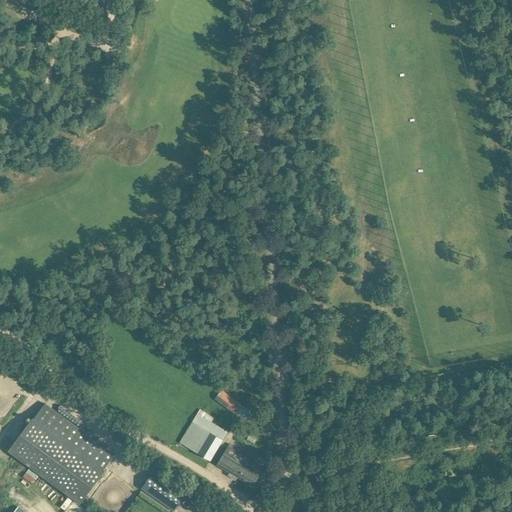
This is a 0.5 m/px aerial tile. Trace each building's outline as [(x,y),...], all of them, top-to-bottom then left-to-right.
[(37,0),(34,9),(41,12),(46,0),(37,0)] [(222,390),(214,400),(246,423),(249,419),(256,424),(260,418),(222,390)] [(247,397),(248,407),(256,406),(255,396),(247,397)] [(45,404),(34,419),(103,470),(114,455),(45,404)] [(200,410),(185,434),(180,443),(210,461),(227,432),(211,423),(214,418),(200,410)] [(103,470),(34,419),(33,418),(8,451),(80,504),(104,471),(103,470)] [(228,446),(222,456),(217,465),(252,486),(259,475),(252,472),(252,471),(248,468),(252,461),(228,446)] [(152,473),(146,482),(142,487),(175,510),(184,496),(152,473)]
